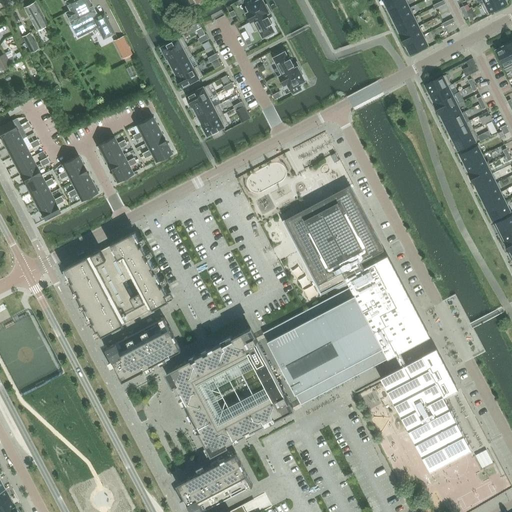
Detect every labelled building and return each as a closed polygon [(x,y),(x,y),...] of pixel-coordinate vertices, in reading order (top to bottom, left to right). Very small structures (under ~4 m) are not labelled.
[(103,39),(115,34),(104,12),(97,16),(96,13),(89,0),(67,0),(65,1),(69,11),(65,13),(71,26),(91,15),(103,39)] [(267,9),(262,0),(259,0),(256,2),(254,0),(245,0),(244,1),(250,12),(247,13),(251,21),(270,11),(268,8),(267,9)] [(392,16),(409,8),(405,0),(402,0),(387,7),(388,8),(392,16)] [(489,0),(485,2),(481,3),(486,14),(507,4),(505,0),(489,0)] [(36,30),(47,24),(35,2),(24,8),(36,30)] [(414,17),(409,8),(392,16),(396,24),(396,25),(397,26),(414,17)] [(250,21),(255,31),(259,29),(263,37),(264,36),(265,38),(274,34),(273,32),(274,31),(270,24),(272,23),(269,17),(272,16),(270,11),(251,21),(250,21)] [(397,27),(401,34),(401,35),(418,26),(414,17),(397,26),(397,27)] [(194,25),(186,29),(188,34),(196,30),(202,27),(199,22),(194,25)] [(418,26),(401,35),(406,44),(423,35),(418,26)] [(29,33),(22,37),(31,53),(38,49),(29,33)] [(423,35),(406,44),(411,54),(428,45),(423,35)] [(122,48),(118,50),(123,59),(132,54),(123,36),(117,39),(122,48)] [(167,58),(168,58),(168,57),(188,47),(182,37),(173,42),(173,41),(167,44),(167,45),(162,48),(167,58)] [(505,46),(496,50),(506,71),(511,67),(511,57),(506,45),(505,45),(505,46)] [(168,58),(173,67),(189,58),(189,59),(193,57),(188,47),(168,57),(168,58)] [(297,62),(294,64),(290,58),(289,59),(285,52),(284,52),(283,51),(274,55),(275,57),(274,58),(283,75),(299,67),(297,62)] [(5,54),(3,55),(9,66),(10,65),(15,63),(9,52),(5,54)] [(5,54),(0,56),(0,70),(10,65),(9,66),(3,55),(5,54)] [(193,68),(189,59),(189,58),(173,67),(178,76),(194,68),(193,68)] [(179,80),(178,81),(181,87),(182,86),(182,87),(203,76),(198,65),(193,68),(194,68),(178,76),(177,76),(179,80)] [(132,66),(126,69),(131,79),(137,76),(132,66)] [(300,71),(301,70),(299,67),(283,75),(280,76),(284,85),(287,83),(293,94),(301,89),(299,84),(305,81),(301,74),(300,71)] [(426,84),(431,94),(448,86),(452,84),(446,74),(426,84)] [(209,97),(209,98),(213,95),(208,85),(187,96),(192,106),(193,106),(209,97)] [(431,94),(435,103),(452,95),(448,86),(431,94)] [(435,103),(440,113),(457,104),(452,95),(435,103)] [(193,106),(195,109),(193,110),(197,116),(198,115),(214,107),(214,106),(209,98),(209,97),(193,106)] [(198,115),(203,124),(203,125),(223,114),(218,104),(214,106),(214,107),(198,115)] [(461,113),(457,104),(440,113),(444,122),(461,113)] [(444,122),(449,131),(466,122),(461,113),(444,122)] [(228,124),(223,114),(203,125),(203,124),(202,125),(208,135),(213,132),(219,130),(219,129),(228,124)] [(483,125),(489,122),(487,119),(486,117),(486,115),(480,118),(483,125)] [(152,116),(136,125),(140,132),(141,134),(157,126),(152,116)] [(12,121),(0,126),(0,136),(1,138),(17,130),(12,121)] [(492,121),(487,124),(492,134),(497,132),(492,121)] [(449,131),(453,140),(470,131),(466,122),(449,131)] [(157,126),(141,134),(142,137),(146,143),(162,135),(157,126)] [(474,129),(470,131),(453,140),(458,150),(479,140),(474,129)] [(17,130),(1,138),(6,147),(22,139),(17,130)] [(162,135),(146,143),(149,150),(151,152),(166,144),(162,135)] [(113,137),(97,145),(102,154),(118,146),(117,144),(113,137)] [(22,139),(6,147),(11,156),(27,148),(22,139)] [(166,144),(151,152),(152,155),(155,162),(171,153),(166,144)] [(482,155),(477,145),(460,154),(465,164),(482,155)] [(118,146),(102,154),(107,163),(123,155),(120,149),(118,146)] [(27,148),(11,156),(15,166),(31,157),(27,148)] [(78,155),(62,164),(65,171),(67,173),(83,165),(78,155)] [(123,155),(107,163),(112,173),(128,164),(126,162),(123,155)] [(482,155),(465,164),(470,172),(469,172),(470,173),(487,165),(482,155)] [(31,157),(15,166),(20,175),(36,166),(31,157)] [(128,164),(112,173),(117,182),(133,174),(129,167),(128,164)] [(83,165),(67,173),(68,176),(71,182),(87,174),(83,165)] [(491,174),(487,165),(470,173),(474,182),(491,174)] [(36,166),(20,175),(25,184),(41,175),(36,166)] [(87,174),(71,182),(75,189),(76,191),(92,183),(87,174)] [(491,174),(474,182),(475,183),(479,191),(496,183),(491,174)] [(41,175),(25,184),(30,193),(45,184),(44,182),(41,175)] [(92,183),(76,191),(77,194),(81,201),(97,192),(92,183)] [(479,191),(483,200),(500,192),(496,183),(479,191)] [(45,184),(30,193),(34,202),(50,193),(47,187),(45,184)] [(472,450),(444,397),(459,389),(437,348),(407,364),(404,360),(401,352),(431,336),(388,255),(365,267),(362,261),(384,249),(350,186),(283,221),(316,285),(342,271),(350,287),(305,310),(263,332),(301,404),(391,357),(396,355),(400,362),(402,366),(381,377),(389,392),(427,465),(427,466),(431,472),(472,450)] [(488,210),(505,201),(500,192),(483,200),(488,210)] [(50,193),(34,202),(39,211),(55,202),(54,200),(50,193)] [(488,210),(493,220),(510,211),(505,201),(488,210)] [(55,202),(39,211),(44,220),(60,212),(56,205),(55,202)] [(511,215),(497,223),(501,232),(511,226),(511,215)] [(511,226),(501,232),(506,241),(511,238),(511,226)] [(135,231),(64,268),(100,336),(171,299),(135,231)] [(165,317),(106,348),(123,380),(182,349),(165,317)] [(183,398),(186,404),(187,406),(189,411),(190,411),(191,413),(197,424),(200,430),(204,438),(211,452),(211,451),(234,440),(246,433),(254,429),(258,427),(270,420),(280,416),(283,414),(293,408),(251,328),(249,328),(240,333),(228,340),(216,346),(203,353),(191,359),(168,371),(170,373),(172,378),(174,380),(176,385),(183,398)] [(368,407),(373,421),(384,418),(379,403),(368,407)] [(345,446),(332,422),(320,429),(328,444),(332,442),(336,451),(345,446)] [(360,434),(366,431),(362,422),(355,425),(360,434)] [(183,435),(186,442),(196,438),(193,431),(183,435)] [(178,484),(192,511),(202,511),(253,485),(236,453),(178,484)] [(5,488),(0,490),(0,501),(9,497),(5,488)] [(0,511),(2,511),(15,506),(14,505),(14,506),(9,497),(0,501),(0,511)]
